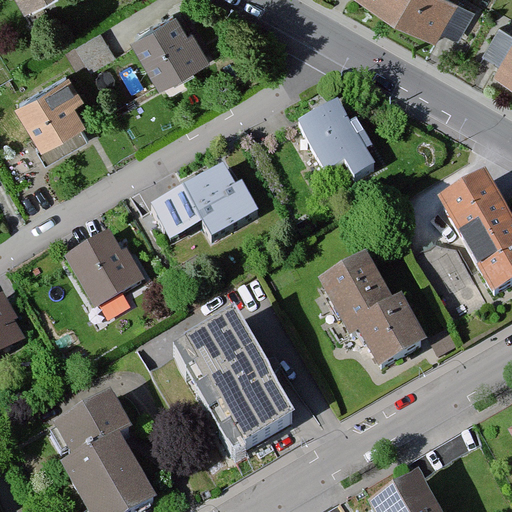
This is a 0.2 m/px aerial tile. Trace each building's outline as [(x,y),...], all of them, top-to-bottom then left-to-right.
[(180,0),(162,0),(129,20),(163,76),(210,49),(180,0)] [(396,0),(371,0),(390,11),(396,0)] [(477,3),(471,0),(396,0),(390,11),(432,35),(439,22),(458,34),(477,3)] [(511,17),(503,12),(484,45),(501,55),(495,65),(511,75),(511,17)] [(71,66),(17,95),(44,146),(99,118),(71,66)] [(348,98),(307,120),(337,177),(379,156),(348,98)] [(234,159),(185,186),(214,239),(263,212),(234,159)] [(511,206),(490,165),(439,192),(489,286),(511,273),(511,206)] [(118,233),(68,260),(95,311),(146,283),(118,233)] [(382,240),(325,269),(374,364),(432,335),(382,240)] [(12,294),(0,299),(0,351),(33,335),(12,294)] [(244,301),(186,337),(251,443),(309,407),(244,301)] [(112,380),(54,419),(75,450),(58,461),(92,511),(127,511),(160,490),(119,429),(137,417),(112,380)] [(455,511),(428,465),(371,498),(379,511),(455,511)]
